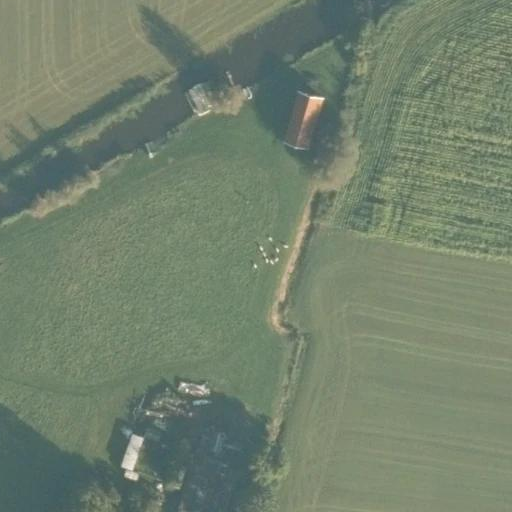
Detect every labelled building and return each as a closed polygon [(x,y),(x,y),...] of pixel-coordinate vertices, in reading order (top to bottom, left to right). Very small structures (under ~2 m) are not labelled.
[(301,91),(287,139),(308,145),(322,97),(301,91)] [(138,468),(148,434),(136,431),(126,465),(138,468)] [(175,511),(157,511),(151,510),(150,511),(211,511),(219,490),(208,486),(212,472),(217,458),(221,445),(201,439),(188,478),(187,477),(175,511)] [(217,458),(212,472),(225,476),(229,464),(220,461),(221,459),(217,458)] [(140,490),(138,497),(155,503),(157,496),(140,490)]
